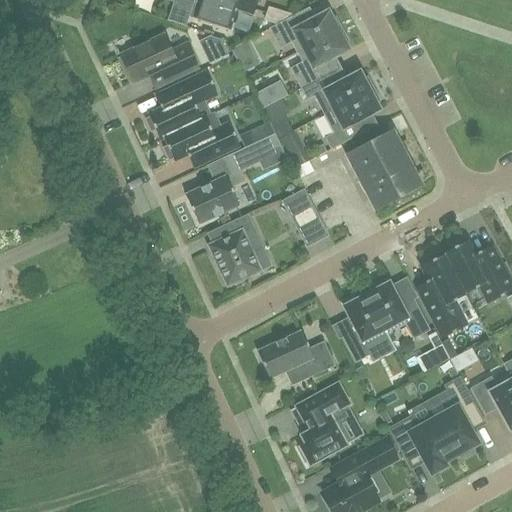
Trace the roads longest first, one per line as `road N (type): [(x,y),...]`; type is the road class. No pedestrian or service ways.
road 1 (unclassified): [(188,345),(30,0)]
road 2 (residential): [(465,200),(188,345)]
road 3 (residential): [(465,200),(365,0)]
road 4 (unclassified): [(263,511),(188,345)]
